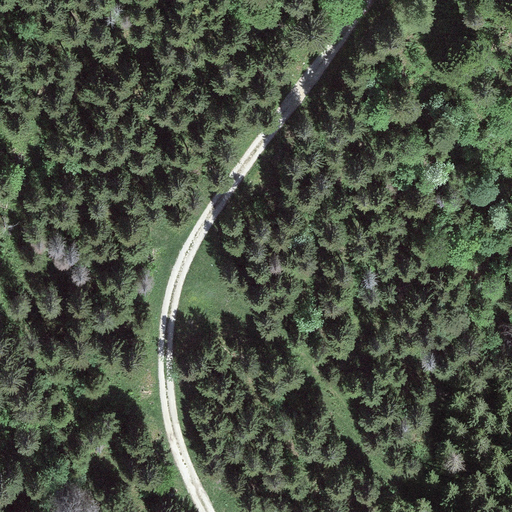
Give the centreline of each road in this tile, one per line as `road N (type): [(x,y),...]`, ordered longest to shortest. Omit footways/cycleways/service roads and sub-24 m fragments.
road 1 (track): [(205,511),(166,408),(173,297),(209,217),(363,0)]
road 2 (track): [(184,262),(292,357),(402,482),(444,511)]
